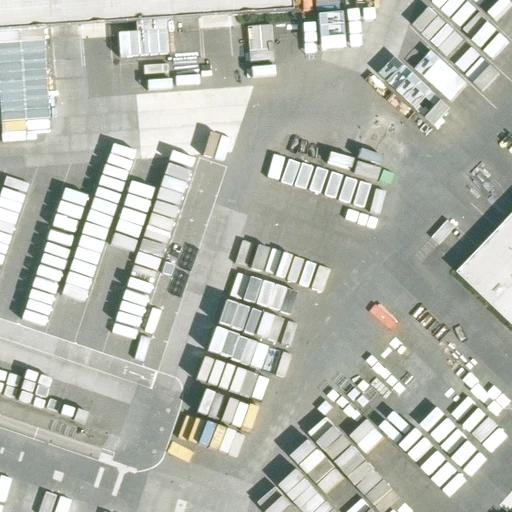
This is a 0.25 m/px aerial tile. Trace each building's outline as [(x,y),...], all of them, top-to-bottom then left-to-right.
[(268,0),(0,0),(0,30),(270,10),(268,0)] [(271,25),(247,26),(248,62),(272,61),(271,25)] [(412,49),(405,42),(367,79),(432,143),(453,121),(468,136),(504,100),(432,29),(412,49)] [(137,145),(100,291),(125,297),(162,152),(137,145)] [(391,222),(399,192),(261,156),(256,178),(255,178),(248,204),(252,205),(245,233),(240,232),(233,261),(346,290),(351,269),(364,272),(378,219),(391,222)] [(28,212),(5,307),(31,314),(54,218),(28,212)] [(511,212),(452,275),(511,332),(511,212)] [(451,226),(436,243),(457,261),(472,244),(451,226)] [(436,261),(429,268),(441,281),(448,275),(436,261)]
